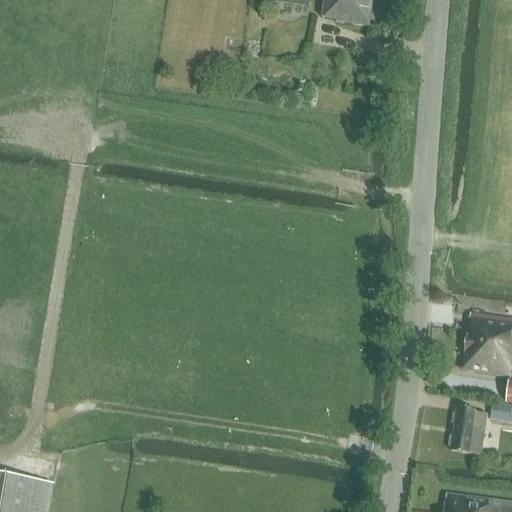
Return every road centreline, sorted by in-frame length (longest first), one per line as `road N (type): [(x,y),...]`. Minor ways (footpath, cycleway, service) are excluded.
road 1 (tertiary): [(386,511),(406,409),(443,0)]
road 2 (track): [(216,421),(397,454)]
